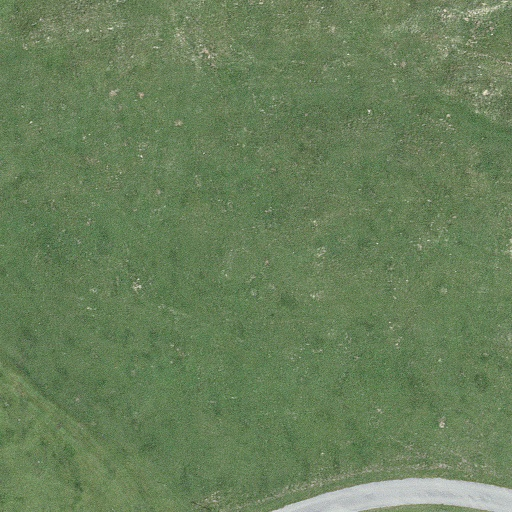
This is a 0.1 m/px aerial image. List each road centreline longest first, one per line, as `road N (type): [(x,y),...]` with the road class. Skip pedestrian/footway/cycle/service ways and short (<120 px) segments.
road 1 (track): [(0,381),(162,511)]
road 2 (track): [(313,511),(422,492),(511,504)]
